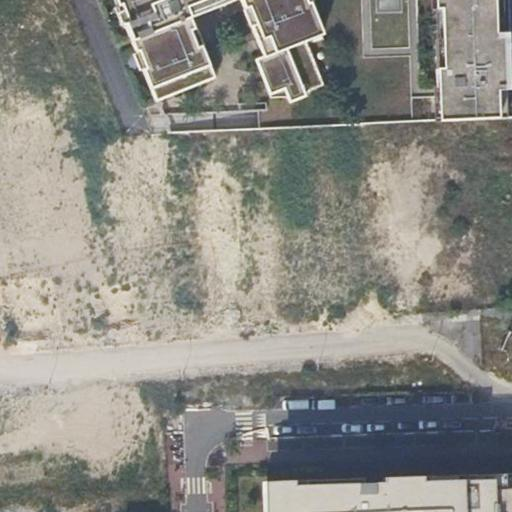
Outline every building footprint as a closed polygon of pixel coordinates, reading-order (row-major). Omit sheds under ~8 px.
[(322,35),(308,0),(113,0),(116,7),(119,6),(126,23),(123,24),(135,54),(138,52),(144,69),(142,70),(154,102),(214,78),(201,46),(196,47),(189,31),(194,30),(190,18),(234,0),(239,0),(262,56),(253,60),(268,96),(282,90),(286,97),(287,100),(322,86),(305,42),(322,35)] [(500,118),(511,118),(510,66),(503,66),(502,36),(500,0),(438,0),(441,69),(435,69),(437,121),(443,121),(453,120),(471,120),(488,119),(489,119),(497,119),(500,118)] [(119,6),(116,7),(123,24),(126,23),(119,6)] [(189,31),(196,47),(201,46),(194,30),(189,31)] [(510,66),(509,36),(502,36),(503,66),(510,66)] [(138,52),(135,54),(142,70),(144,69),(138,52)] [(356,215),(352,122),(329,123),(333,216),(356,215)] [(110,333),(246,327),(238,127),(102,133),(110,333)] [(11,180),(54,179),(53,136),(10,137),(11,180)] [(12,169),(0,169),(0,233),(14,233),(12,169)] [(309,254),(291,257),(294,279),(313,276),(309,254)] [(66,270),(19,271),(20,293),(0,293),(0,343),(68,341),(66,270)] [(293,320),(380,318),(379,289),(293,291),(293,320)] [(58,494),(143,491),(139,388),(7,393),(8,418),(23,417),(25,480),(29,480),(30,497),(58,496),(58,494)] [(511,511),(511,477),(273,486),(274,511),(511,511)]
